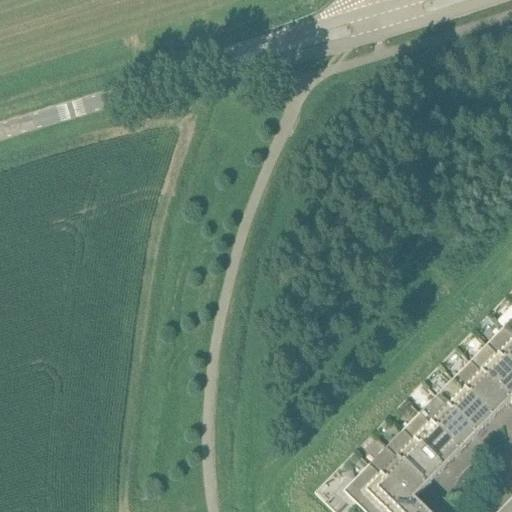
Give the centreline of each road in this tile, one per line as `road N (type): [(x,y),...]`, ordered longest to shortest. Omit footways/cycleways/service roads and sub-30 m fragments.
road 1 (unclassified): [(372,10),(163,82)]
road 2 (unclassified): [(163,82),(373,37)]
road 3 (unclassified): [(0,132),(163,82)]
road 4 (unclassified): [(373,37),(498,0)]
